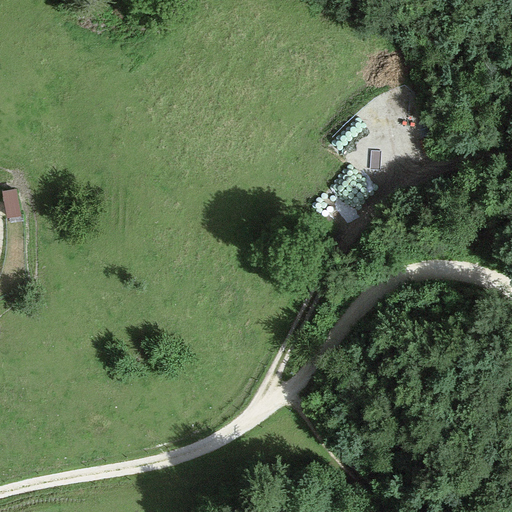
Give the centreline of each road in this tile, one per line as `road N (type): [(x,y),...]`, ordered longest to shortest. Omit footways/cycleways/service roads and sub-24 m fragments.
road 1 (track): [(511,156),(427,174),(368,220),(304,314),(271,398)]
road 2 (track): [(511,288),(464,270),(409,272),(371,294),(286,392),(271,398)]
road 3 (track): [(271,398),(201,448),(0,491)]
road 4 (track): [(393,511),(286,392)]
